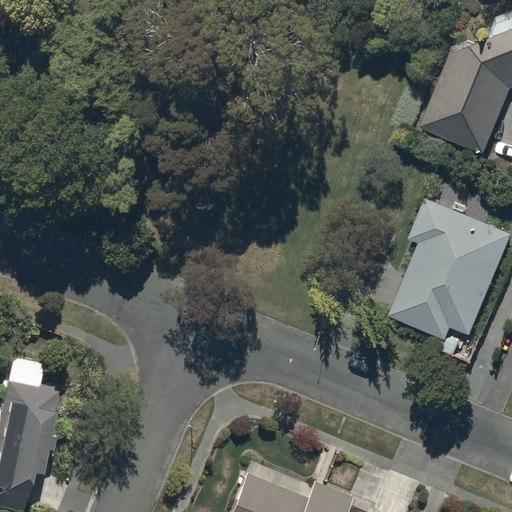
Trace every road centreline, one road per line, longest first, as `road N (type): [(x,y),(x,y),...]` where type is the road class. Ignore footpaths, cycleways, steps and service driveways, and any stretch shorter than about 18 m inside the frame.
road 1 (residential): [(198,321),(511,450)]
road 2 (residential): [(0,245),(198,321)]
road 3 (residential): [(119,511),(198,321)]
